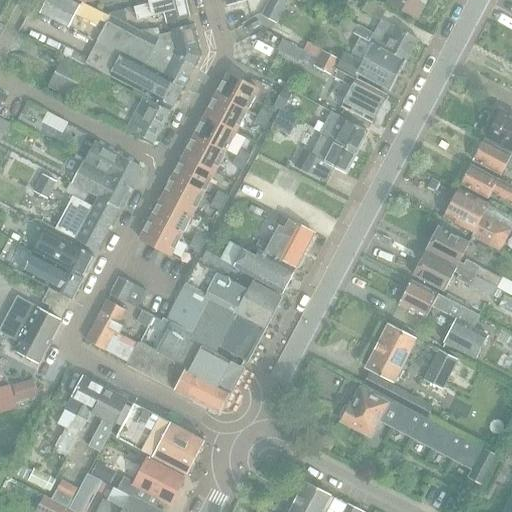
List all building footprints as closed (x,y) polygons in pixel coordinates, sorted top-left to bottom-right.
[(47,0),(41,11),(70,27),(76,16),(83,3),(76,0),(47,0)] [(184,0),(163,0),(153,3),(134,7),(136,12),(139,11),(141,20),(164,14),(167,24),(189,19),(184,0)] [(269,0),(262,15),(276,23),(288,0),(269,0)] [(415,18),(424,0),(388,0),(387,3),(415,18)] [(385,12),(366,1),(361,11),(380,22),(385,12)] [(109,7),(103,4),(100,11),(105,14),(109,7)] [(124,11),(108,15),(111,17),(128,25),(124,11)] [(111,17),(97,44),(184,86),(199,58),(191,26),(170,31),(170,33),(159,35),(158,28),(139,31),(128,25),(111,17)] [(387,22),(379,36),(373,33),(373,34),(358,25),(357,27),(343,18),(339,26),(371,44),(405,61),(417,39),(387,22)] [(334,62),(341,45),(310,30),(302,47),(334,62)] [(282,40),(277,49),(297,60),(298,58),(307,63),(311,56),(282,40)] [(172,109),(184,86),(97,44),(87,63),(86,64),(172,109)] [(389,91),(405,61),(371,44),(359,67),(353,64),(354,61),(343,54),(339,60),(335,68),(354,78),(356,74),(389,91)] [(84,70),(63,59),(47,87),(69,99),(84,70)] [(353,87),(342,106),(371,122),(385,96),(336,69),(332,76),(353,87)] [(215,96),(247,112),(258,91),(226,75),(215,96)] [(280,93),(274,105),(280,109),(283,110),(292,93),(284,88),(281,92),(281,93),(280,93)] [(0,110),(8,96),(0,91),(0,110)] [(236,133),(247,112),(215,96),(204,116),(236,133)] [(127,131),(153,145),(170,112),(144,99),(127,131)] [(268,122),(271,115),(261,109),(257,117),(268,122)] [(280,109),(272,125),(289,135),(298,118),(283,110),(280,109)] [(511,117),(499,111),(486,136),(511,149),(511,117)] [(329,140),(355,154),(367,132),(330,112),(319,133),(329,140)] [(225,154),(236,133),(204,116),(193,137),(225,154)] [(264,130),(268,122),(257,117),(253,124),(264,130)] [(355,154),(329,140),(321,135),(310,155),(302,151),(294,167),(326,184),(334,169),(344,175),(355,154)] [(214,174),(225,154),(193,137),(183,158),(214,174)] [(511,155),(483,141),(472,161),(500,175),(504,166),(511,169),(511,155)] [(140,169),(119,157),(93,144),(82,165),(130,189),(140,169)] [(246,163),(250,156),(239,150),(235,158),(246,163)] [(203,195),(214,174),(183,158),(172,178),(203,195)] [(242,171),(246,163),(235,158),(231,165),(242,171)] [(98,198),(119,209),(130,189),(82,165),(72,184),(98,198)] [(511,186),(470,165),(460,184),(487,198),(491,190),(511,200),(511,199),(511,186)] [(34,192),(47,199),(56,183),(43,176),(34,192)] [(192,215),(203,195),(172,178),(161,199),(192,215)] [(496,244),(501,235),(503,231),(480,218),(487,204),(457,189),(443,216),(496,244)] [(214,198),(224,204),(228,196),(218,191),(214,198)] [(119,209),(98,198),(92,209),(72,199),(55,230),(96,252),(119,209)] [(220,211),(224,204),(214,198),(210,206),(220,211)] [(182,236),(192,215),(161,199),(150,219),(182,236)] [(313,234),(281,217),(269,240),(270,240),(267,246),(257,241),(254,248),(257,250),(254,256),(241,249),(231,267),(281,294),(313,234)] [(170,257),(182,236),(150,219),(139,240),(170,257)] [(511,283),(490,272),(466,259),(463,264),(458,262),(468,243),(437,227),(425,251),(485,282),(511,295),(511,283)] [(192,239),(203,245),(207,237),(196,232),(192,239)] [(37,249),(35,253),(83,278),(94,258),(50,235),(41,251),(37,249)] [(199,252),(203,245),(192,239),(188,247),(199,252)] [(480,241),(476,248),(484,252),(488,245),(487,244),(480,241)] [(511,295),(485,282),(425,251),(412,275),(443,291),(453,271),(458,274),(456,278),(491,297),(492,295),(499,299),(499,300),(511,306),(511,295)] [(83,278),(35,253),(23,274),(50,289),(71,300),(83,278)] [(511,258),(501,254),(499,259),(511,265),(511,258)] [(242,287),(244,283),(225,273),(225,272),(199,259),(166,321),(170,324),(194,336),(191,342),(214,355),(218,348),(245,362),(262,328),(278,299),(252,284),(248,291),(242,287)] [(109,294),(135,308),(143,291),(118,278),(109,294)] [(442,341),(474,358),(486,336),(470,327),(476,314),(410,279),(397,304),(424,318),(431,306),(454,319),(442,341)] [(37,364),(71,300),(50,289),(42,303),(50,308),(47,314),(18,299),(0,331),(0,332),(20,343),(15,352),(37,364)] [(117,342),(119,337),(117,336),(123,324),(119,322),(124,311),(106,301),(85,341),(126,363),(133,350),(117,342)] [(142,312),(136,322),(145,327),(151,316),(142,312)] [(241,369),(214,355),(191,342),(194,336),(170,324),(155,352),(161,355),(173,361),(185,368),(173,391),(218,415),(230,391),(229,391),(241,369)] [(364,367),(393,382),(415,339),(386,324),(364,367)] [(133,350),(125,366),(137,372),(150,349),(137,342),(133,350)] [(150,349),(137,372),(149,379),(161,355),(155,352),(150,349)] [(423,379),(441,388),(456,360),(438,350),(423,379)] [(161,355),(149,379),(161,385),(173,361),(161,355)] [(173,361),(161,385),(173,391),(185,368),(173,361)] [(80,434),(93,409),(104,388),(82,377),(64,410),(75,416),(72,423),(71,422),(67,429),(64,428),(52,450),(67,458),(80,434)] [(32,379),(11,385),(16,401),(37,395),(32,379)] [(383,380),(377,392),(391,399),(401,404),(407,392),(383,380)] [(8,384),(0,386),(0,412),(15,408),(8,384)] [(380,420),(381,417),(392,423),(391,424),(475,467),(469,478),(480,483),(496,453),(401,404),(391,399),(390,400),(362,385),(351,405),(348,404),(339,421),(368,436),(377,419),(380,420)] [(100,452),(110,434),(117,421),(114,420),(125,400),(104,388),(93,409),(107,416),(90,447),(100,452)] [(204,442),(133,404),(115,438),(186,476),(204,442)] [(490,422),(489,426),(491,429),(493,432),(497,432),(500,431),(503,428),(503,424),(502,421),(499,419),(495,418),(492,419),(490,422)] [(323,433),(316,447),(328,453),(334,439),(323,433)] [(117,490),(131,497),(133,499),(139,489),(170,505),(184,479),(146,459),(134,483),(123,478),(117,490)] [(90,474),(110,484),(116,472),(97,462),(90,474)] [(13,473),(49,492),(55,479),(51,477),(34,468),(31,474),(26,472),(28,470),(17,464),(13,473)] [(89,476),(84,486),(89,489),(97,487),(98,480),(89,476)] [(61,481),(51,500),(66,508),(76,489),(61,481)] [(347,506),(334,499),(304,483),(288,511),(332,511),(333,511),(359,511),(347,505),(347,506)] [(511,511),(511,493),(501,511),(511,511)] [(69,510),(73,511),(84,511),(89,502),(77,496),(69,510)] [(73,511),(69,510),(66,508),(51,500),(44,497),(36,511),(37,511),(73,511)] [(158,511),(133,499),(131,497),(122,511),(103,502),(97,511),(158,511)]
